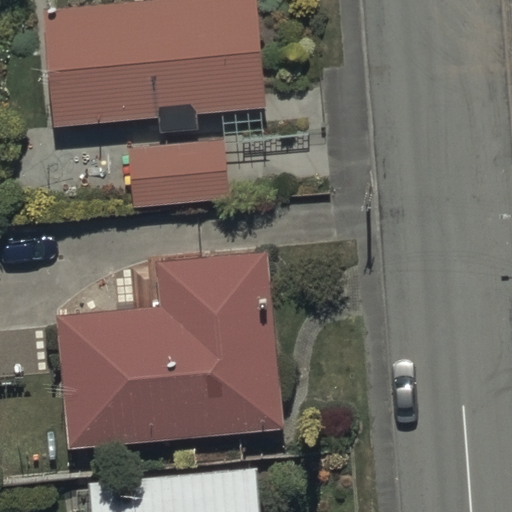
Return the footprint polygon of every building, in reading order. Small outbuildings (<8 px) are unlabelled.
[(160,0),(161,0),(50,9),(59,123),(158,115),(159,128),(202,125),(200,108),(268,102),(260,0),(160,0)] [(229,139),(129,149),(135,206),(234,195),(229,139)] [(58,308),(70,441),(281,422),(265,249),(156,259),(160,299),(58,308)] [(11,319),(0,319),(0,351),(13,351),(11,319)] [(261,511),(258,463),(92,476),(94,511),(261,511)]
